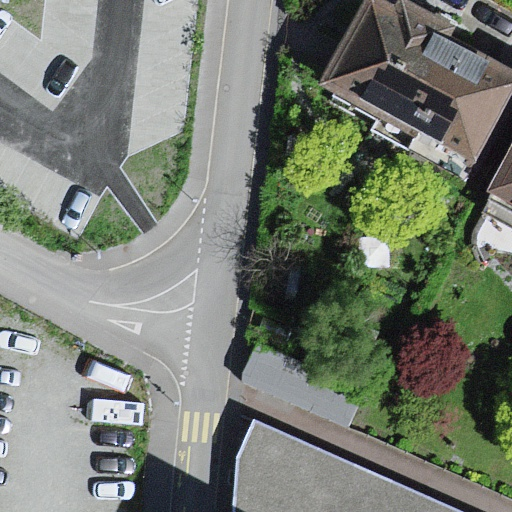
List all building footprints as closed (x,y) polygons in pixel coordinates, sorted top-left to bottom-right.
[(381,5),(332,94),(488,179),(511,134),(511,76),(470,54),(479,39),(415,4),(407,19),(381,5)] [(511,190),(500,211),(511,216),(511,190)] [(0,511),(12,511),(26,423),(11,413),(31,352),(0,338),(0,511)] [(462,511),(260,430),(243,467),(240,511),(462,511)] [(163,511),(168,456),(52,446),(45,511),(163,511)]
